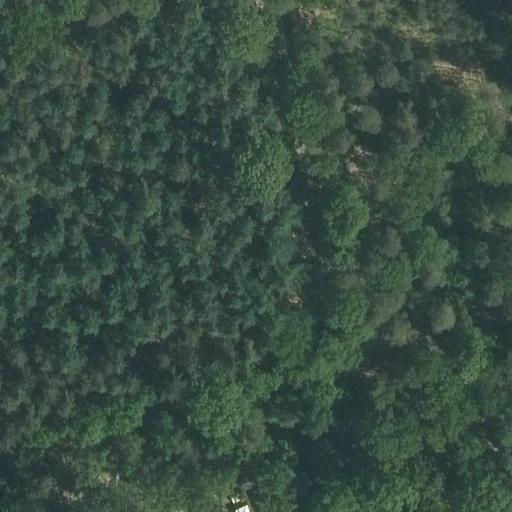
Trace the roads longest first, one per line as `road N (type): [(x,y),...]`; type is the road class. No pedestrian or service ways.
road 1 (track): [(334,355),(272,0)]
road 2 (track): [(511,307),(334,355)]
